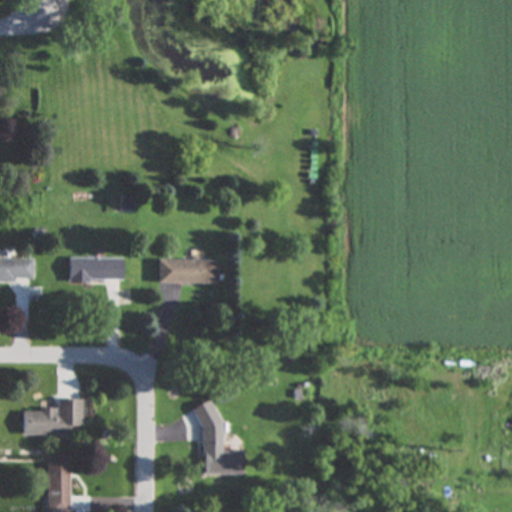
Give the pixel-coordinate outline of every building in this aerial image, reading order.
[(0,282),(31,283),(31,260),(0,259),(0,282)] [(67,283),(121,283),(121,259),(67,259),(67,283)] [(156,285),(215,285),(215,262),(156,262),(156,285)] [(80,401),(55,401),(55,411),(21,411),(21,436),(66,436),(66,428),(80,428),(80,401)] [(200,477),(241,476),(241,453),(218,453),(217,406),(199,406),(200,477)] [(67,511),(68,457),(46,457),(45,511),(67,511)]
